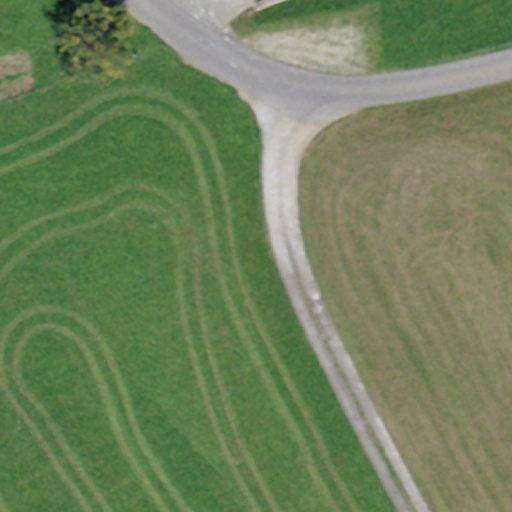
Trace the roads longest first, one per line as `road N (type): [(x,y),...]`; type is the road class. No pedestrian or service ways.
road 1 (track): [(301,95),(275,188),(291,266),(369,439),(412,511)]
road 2 (unclassified): [(511,67),(413,92),(301,95),(207,53),(139,0)]
